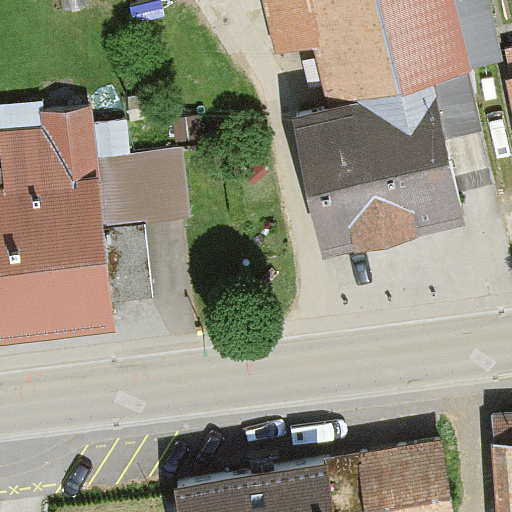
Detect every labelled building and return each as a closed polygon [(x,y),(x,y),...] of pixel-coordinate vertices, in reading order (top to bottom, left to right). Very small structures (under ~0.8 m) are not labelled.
[(432,80),(444,130),(481,121),(465,48),(462,49),(450,0),(271,0),(282,45),(322,36),(337,102),(432,80)] [(470,0),(479,49),(503,45),(495,0),(470,0)] [(337,102),(297,112),(324,235),(461,203),(444,130),(432,80),(337,102)] [(0,326),(114,314),(111,293),(151,289),(143,219),(103,223),(89,102),(45,107),(47,127),(2,132),(8,186),(0,186),(0,326)] [(462,511),(448,428),(186,472),(192,511),(462,511)]
